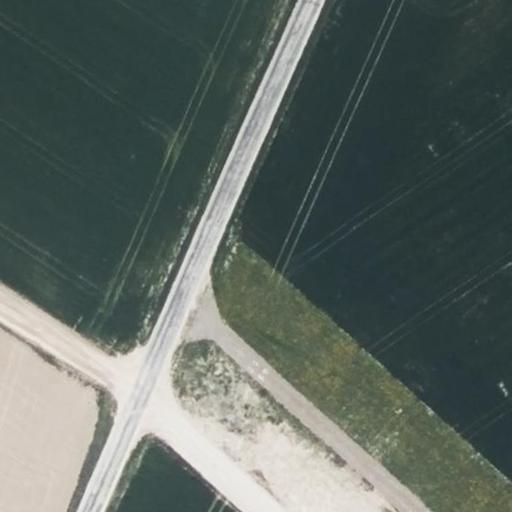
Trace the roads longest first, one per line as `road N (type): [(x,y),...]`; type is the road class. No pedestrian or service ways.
road 1 (tertiary): [(93,511),(311,0)]
road 2 (track): [(140,402),(0,308)]
road 3 (track): [(140,402),(261,511)]
